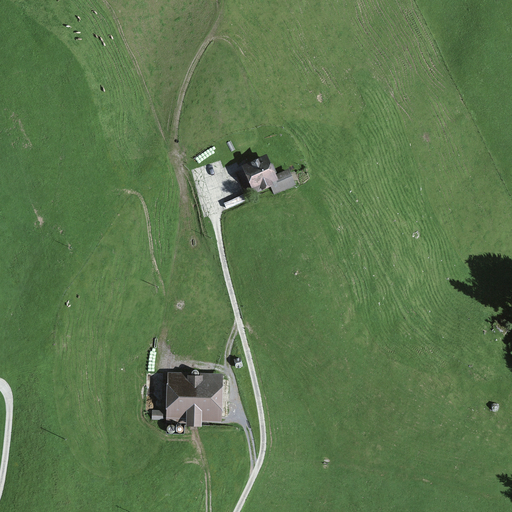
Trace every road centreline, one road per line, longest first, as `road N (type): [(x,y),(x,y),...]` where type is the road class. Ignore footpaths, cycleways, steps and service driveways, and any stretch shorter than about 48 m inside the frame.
road 1 (unclassified): [(235,511),(261,457),(259,397),(210,193),(198,155),(184,144)]
road 2 (track): [(226,0),(186,82),(175,136),(184,144)]
